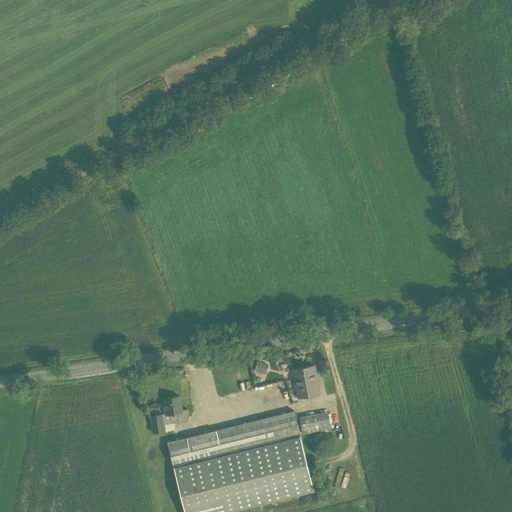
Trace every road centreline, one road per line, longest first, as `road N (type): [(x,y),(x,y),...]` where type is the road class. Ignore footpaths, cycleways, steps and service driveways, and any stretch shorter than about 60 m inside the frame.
road 1 (secondary): [(0,381),(511,302)]
road 2 (unclassified): [(0,220),(397,0)]
